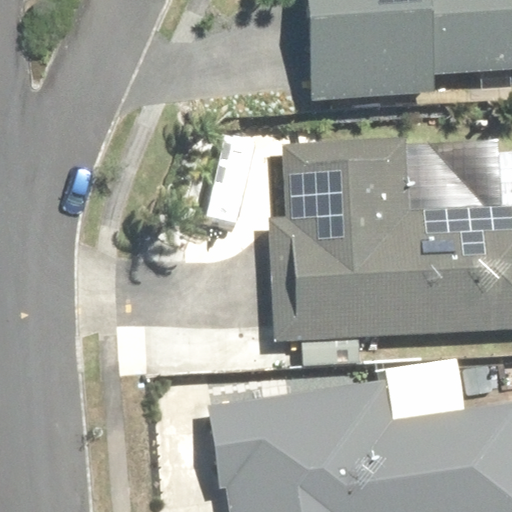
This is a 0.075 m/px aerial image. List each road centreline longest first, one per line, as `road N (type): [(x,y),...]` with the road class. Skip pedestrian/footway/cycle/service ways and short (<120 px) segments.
road 1 (residential): [(134,0),(2,246)]
road 2 (residential): [(2,246),(27,511)]
